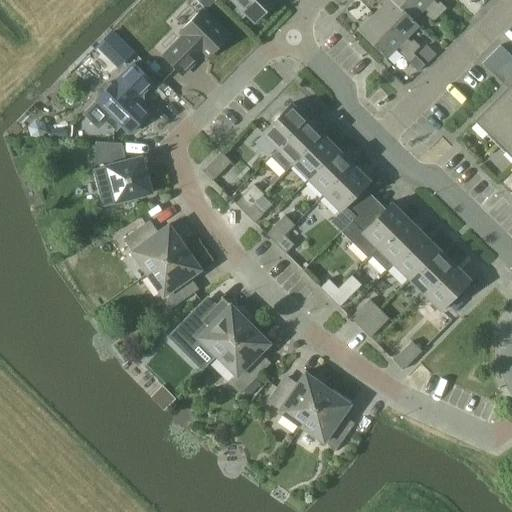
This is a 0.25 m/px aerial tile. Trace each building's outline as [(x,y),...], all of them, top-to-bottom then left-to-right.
[(195,0),(206,10),(216,1),(214,0),(195,0)] [(232,0),(255,22),(277,0),(232,0)] [(419,27),(413,21),(392,0),(390,0),(376,15),(415,53),(421,47),(414,40),(411,41),(408,38),(419,27)] [(433,23),(440,15),(424,0),(392,0),(413,21),(425,10),(427,12),(427,17),(433,23)] [(434,1),(434,0),(424,0),(440,15),(446,9),(440,2),(437,3),(434,1)] [(207,58),(229,36),(203,10),(181,32),(184,35),(164,56),(182,75),(203,54),(207,58)] [(427,65),(415,53),(376,15),(359,32),(387,59),(399,47),(402,51),(402,54),(420,72),(427,65)] [(108,59),(125,42),(112,29),(97,45),(95,46),(108,59)] [(511,60),(500,45),(482,63),(511,86),(511,90),(474,120),(511,158),(511,60)] [(142,94),(153,83),(133,63),(112,85),(110,83),(106,84),(102,86),(100,90),(99,94),(101,96),(97,100),(130,133),(149,113),(142,106),(143,106),(142,95),(142,94)] [(292,104),(262,133),(279,150),(308,120),(292,104)] [(308,120),(279,150),(294,165),(323,136),(308,120)] [(323,136),(294,165),(309,180),(339,151),(323,136)] [(102,206),(115,202),(115,203),(151,193),(142,157),(126,161),(122,143),(96,141),(95,169),(92,170),(102,206)] [(339,151),(309,180),(325,196),(354,166),(339,151)] [(213,181),(232,162),(222,153),(203,171),(213,181)] [(354,166),(325,196),(338,209),(341,212),(343,210),(353,219),(375,198),(365,188),(370,183),(354,166)] [(254,186),(236,204),(246,214),(254,205),(264,196),(254,186)] [(353,219),(341,231),(368,259),(370,256),(372,257),(379,250),(408,220),(392,204),(386,209),(375,198),(353,219)] [(254,205),(246,214),(255,223),(264,215),(254,205)] [(285,236),(295,226),(285,216),(267,235),(276,244),(285,236)] [(379,250),(372,257),(385,270),(392,263),(394,265),(423,235),(408,220),(379,250)] [(147,274),(185,248),(169,224),(167,225),(168,226),(155,236),(146,224),(124,239),(133,251),(131,252),(147,274)] [(423,235),(394,265),(409,280),(439,251),(423,235)] [(294,245),(285,236),(276,244),(286,254),(294,245)] [(185,248),(147,274),(163,297),(164,296),(172,308),(195,293),(186,280),(199,271),(200,272),(201,271),(185,248)] [(439,251),(409,280),(425,295),(454,266),(439,251)] [(454,266),(425,295),(441,312),(471,282),(454,266)] [(339,289),(330,298),(340,308),(359,289),(349,279),(339,289)] [(339,289),(329,280),(321,288),(330,298),(339,289)] [(202,302),(175,329),(180,335),(192,346),(199,339),(217,358),(250,325),(223,298),(222,299),(210,311),(207,308),(202,302)] [(361,329),(380,310),(370,300),(351,319),(361,329)] [(380,310),(361,329),(371,338),(389,319),(380,310)] [(250,325),(217,358),(236,376),(229,383),(240,394),(242,393),(250,401),(263,387),(255,379),(267,367),(257,357),(260,353),(268,345),(269,346),(270,345),(250,325)] [(403,371),(422,352),(412,342),(394,361),(403,371)] [(301,428),(327,389),(304,373),(303,375),(304,375),(295,389),(283,380),(267,402),(280,411),(279,412),(301,428)] [(327,389),(301,428),(323,443),(324,442),(336,451),(352,429),(339,420),(349,407),(350,407),(351,406),(327,389)]
